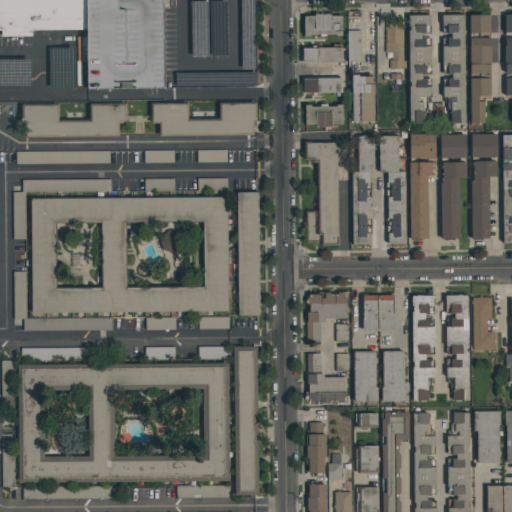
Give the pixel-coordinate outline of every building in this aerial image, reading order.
[(0,0),(90,0),(90,34),(0,34),(0,0)] [(241,0),(241,68),(254,68),(253,0),(241,0)] [(331,14),(331,16),(341,16),(342,36),(336,36),(336,34),(310,35),(310,36),(304,36),(304,17),(315,16),(315,14),(331,14)] [(489,14),(489,95),(483,95),(484,124),(469,124),(468,14),(489,14)] [(511,14),(511,125),(510,96),(504,96),(503,14),(511,14)] [(423,123),(409,124),(407,16),(428,15),(429,99),(423,99),(423,123)] [(463,15),(464,124),(450,124),(450,97),(442,97),(441,15),(463,15)] [(401,23),(401,62),(405,62),(405,68),(388,69),(388,60),(389,60),(389,53),(384,53),(384,23),(401,23)] [(346,31),(347,69),(349,69),(349,73),(357,73),(357,68),(360,68),(359,30),(346,31)] [(341,61),(302,62),(301,48),(341,47),(341,61)] [(218,85),(256,87),(257,73),(218,71),(218,85)] [(351,74),(358,74),(358,76),(372,76),(373,122),(351,122),(351,74)] [(341,92),(302,93),(302,78),(341,78),(341,92)] [(151,105),(186,104),(186,121),(220,121),(220,104),(253,104),(254,134),(160,136),(159,122),(151,122),(151,105)] [(341,104),(341,124),(331,125),(331,127),(316,127),(316,125),(304,125),(304,105),(310,104),(310,106),(320,106),(320,104),(326,104),(326,106),(335,106),(335,104),(341,104)] [(57,105),(57,123),(90,122),(89,105),(125,105),(126,122),(118,122),(118,135),(23,136),(22,106),(57,105)] [(463,134),(464,157),(440,157),(439,135),(463,134)] [(511,159),(502,160),(501,135),(511,134),(511,159)] [(373,135),(374,172),(371,172),(373,244),(352,244),(351,173),(358,173),(357,136),(373,135)] [(409,136),(434,135),(435,158),(409,158),(409,136)] [(494,135),(495,157),(471,157),(471,135),(494,135)] [(396,137),(397,172),(403,172),(404,243),(387,243),(386,173),(379,173),(379,137),(396,137)] [(336,143),(337,244),(320,245),(320,241),(306,241),(306,213),(319,212),(319,160),(312,160),(312,157),(305,158),(305,143),(336,143)] [(227,150),(196,150),(196,162),(226,163),(227,150)] [(109,151),(15,152),(15,165),(110,163),(109,151)] [(493,161),(493,177),(488,177),(488,239),(469,239),(468,162),(493,161)] [(426,178),(427,241),(410,241),(408,162),(430,162),(430,177),(426,178)] [(463,162),(463,176),(458,176),(459,239),(441,239),(439,183),(442,183),(441,163),(463,162)] [(511,164),(511,170),(511,244),(503,244),(502,164),(511,164)] [(25,239),(24,192),(38,192),(38,182),(22,182),(22,192),(12,192),(13,239),(25,239)] [(236,192),(258,192),(260,317),(238,317),(236,192)] [(225,196),(227,311),(32,313),(30,199),(225,196)] [(319,344),(319,322),(324,322),(324,318),(347,317),(346,292),(305,293),(306,344),(319,344)] [(394,330),(362,330),(361,295),(393,294),(394,330)] [(426,401),(410,401),(409,295),(432,294),(433,378),(428,378),(428,389),(425,389),(426,401)] [(466,295),(468,401),(453,402),(453,387),(449,387),(449,377),(445,378),(444,296),(466,295)] [(484,319),(484,332),(490,332),(491,351),(472,351),(471,297),(490,297),(490,318),(484,319)] [(511,299),(511,401),(510,401),(510,388),(511,388),(511,381),(506,381),(506,370),(503,370),(502,354),(509,354),(509,299),(511,299)] [(228,329),(228,317),(198,317),(198,329),(228,329)] [(333,325),(347,325),(347,342),(334,342),(333,325)] [(21,349),(21,361),(110,359),(110,347),(21,349)] [(256,347),(235,347),(237,456),(234,456),(235,495),(258,495),(256,347)] [(403,351),(404,401),(382,401),(381,352),(403,351)] [(374,400),(352,401),(351,352),(373,352),(374,400)] [(334,354),(334,371),(347,371),(347,353),(334,354)] [(306,354),(306,383),(308,383),(308,403),(316,403),(316,405),(329,405),(329,403),(335,403),(335,405),(347,405),(347,397),(345,397),(345,378),(322,378),(322,374),(320,374),(320,354),(306,354)] [(13,361),(2,360),(1,384),(12,385),(13,361)] [(230,364),(232,479),(22,482),(20,367),(230,364)] [(498,463),(476,463),(476,431),(473,431),(473,412),(499,412),(499,426),(497,426),(498,463)] [(376,426),(354,426),(354,414),(375,413),(376,426)] [(398,443),(398,511),(381,511),(381,413),(406,413),(407,443),(398,443)] [(424,433),(424,436),(433,436),(433,447),(429,447),(430,455),(426,455),(426,460),(430,460),(430,468),(433,468),(434,497),(426,497),(426,500),(432,499),(432,509),(435,509),(435,511),(412,511),(412,413),(428,413),(428,425),(431,425),(431,433),(424,433)] [(468,413),(469,511),(447,511),(447,501),(452,501),(451,495),(447,495),(447,459),(452,459),(452,456),(446,456),(446,437),(454,437),(453,414),(468,413)] [(322,422),(322,433),(325,433),(325,457),(322,457),(323,472),(308,472),(308,457),(305,457),(305,445),(307,445),(307,434),(308,434),(308,422),(322,422)] [(374,446),(375,471),(358,471),(358,446),(374,446)] [(326,464),(327,480),(340,480),(339,454),(330,455),(330,464),(326,464)] [(325,511),(307,511),(307,484),(325,484),(325,511)] [(511,511),(485,511),(485,486),(511,485),(511,511)] [(376,511),(359,511),(359,488),(376,487),(376,511)] [(333,492),(333,511),(349,511),(349,492),(333,492)]
